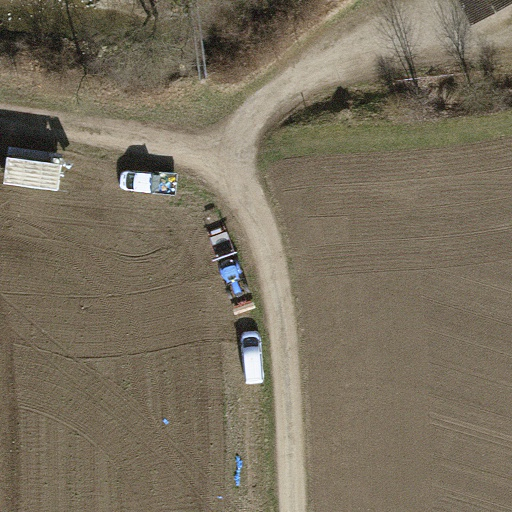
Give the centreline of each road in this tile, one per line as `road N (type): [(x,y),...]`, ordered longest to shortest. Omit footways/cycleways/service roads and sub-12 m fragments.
road 1 (track): [(511,24),(459,46),(357,54),(271,100),(228,160),(0,122)]
road 2 (track): [(292,511),(271,252),(228,160)]
